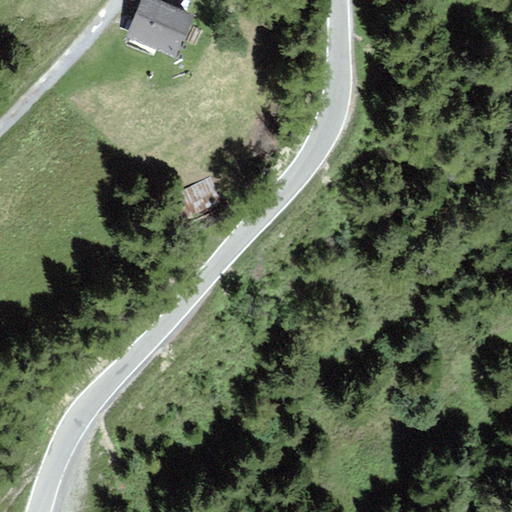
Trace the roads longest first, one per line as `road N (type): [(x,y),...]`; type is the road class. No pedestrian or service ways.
road 1 (unclassified): [(37,511),(77,418),(320,142),(336,96),(337,0)]
road 2 (track): [(114,0),(0,126)]
